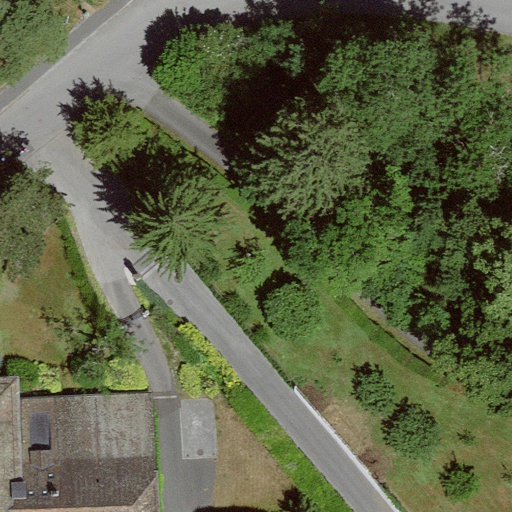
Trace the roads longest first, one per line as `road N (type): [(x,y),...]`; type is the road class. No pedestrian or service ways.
road 1 (track): [(511,337),(328,235),(106,70)]
road 2 (unclassified): [(236,0),(180,15),(106,70),(0,170)]
